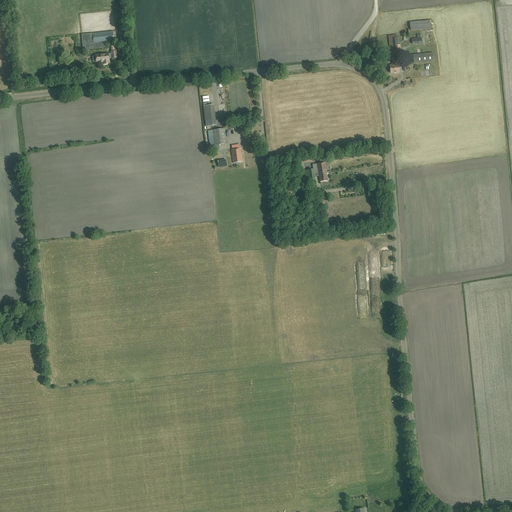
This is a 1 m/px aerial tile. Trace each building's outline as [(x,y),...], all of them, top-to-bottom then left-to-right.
[(410,30),(430,29),(429,20),(409,22),(410,30)] [(114,41),(113,31),(82,34),(83,50),(90,49),(108,47),(107,42),(114,41)] [(390,50),(401,49),(400,45),(396,45),(395,35),(388,35),(390,50)] [(94,62),(96,62),(96,63),(103,62),(103,64),(110,63),(109,59),(117,58),(116,51),(111,51),(111,53),(95,55),(95,56),(93,56),(93,57),(93,61),(94,62)] [(414,63),(434,61),(433,53),(413,55),(414,63)] [(390,73),(399,72),(398,65),(397,65),(396,58),(392,58),(392,65),(389,65),(390,73)] [(216,99),(219,99),(219,103),(219,106),(224,105),(223,95),(216,96),(216,99)] [(214,104),(204,105),(208,125),(217,124),(214,104)] [(210,146),(226,144),(224,129),(208,131),(210,146)] [(232,163),(242,162),(240,148),(231,150),(232,163)] [(318,173),(326,172),(327,172),(325,163),(312,165),(313,169),(313,170),(317,169),(318,173)] [(318,173),(317,169),(313,170),(313,169),(305,171),(307,183),(315,182),(315,177),(319,176),(320,182),(328,181),(326,172),(318,173)]
